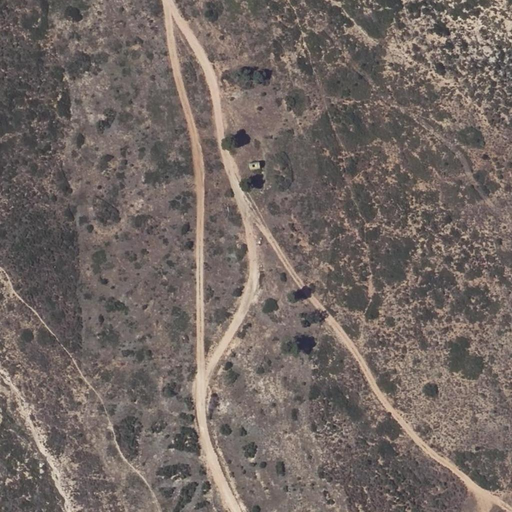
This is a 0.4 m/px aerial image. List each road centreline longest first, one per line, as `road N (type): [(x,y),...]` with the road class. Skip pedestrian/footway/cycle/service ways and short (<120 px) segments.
road 1 (track): [(243,511),(209,444),(201,384),(253,272),(204,54),(169,0)]
road 2 (track): [(241,201),(355,347),(387,405),(511,511)]
road 3 (track): [(201,384),(197,149),(168,30),(169,0)]
